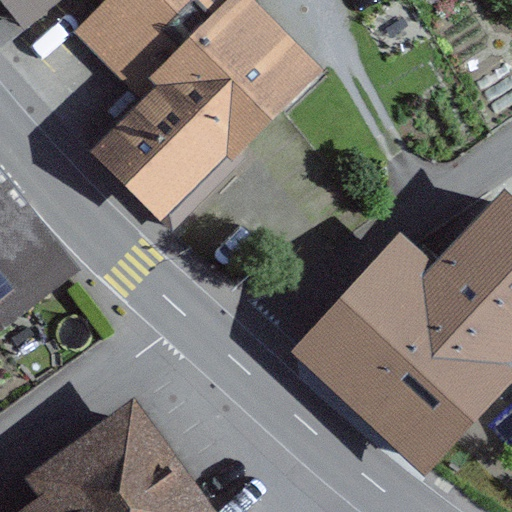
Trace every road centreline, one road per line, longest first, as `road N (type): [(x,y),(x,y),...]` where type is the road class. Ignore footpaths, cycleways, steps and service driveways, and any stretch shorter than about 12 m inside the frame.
road 1 (residential): [(511,152),(415,218),(235,362)]
road 2 (secondary): [(188,320),(0,110)]
road 3 (residential): [(0,434),(188,320)]
road 4 (secondary): [(377,495),(235,362)]
